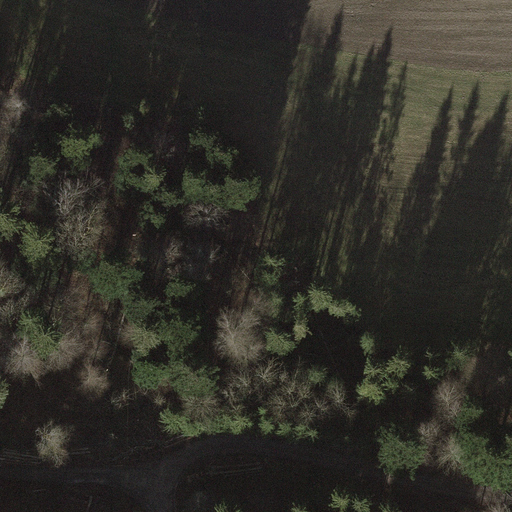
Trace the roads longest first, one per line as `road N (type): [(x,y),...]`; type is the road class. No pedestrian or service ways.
road 1 (track): [(511,502),(242,443),(183,452),(155,479)]
road 2 (track): [(155,479),(0,478)]
